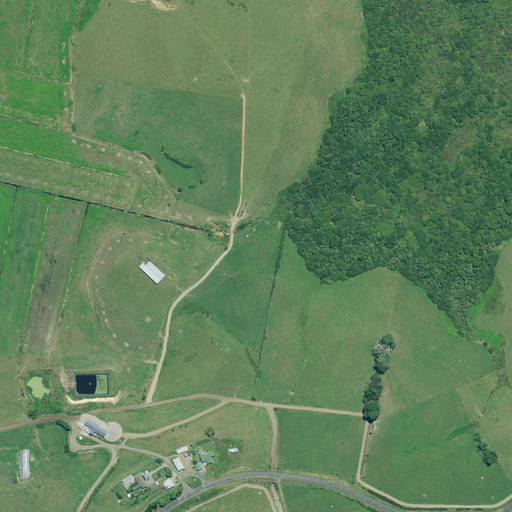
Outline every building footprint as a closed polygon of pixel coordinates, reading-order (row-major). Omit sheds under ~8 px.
[(165,276),(147,259),(140,267),(158,284),(165,276)] [(107,431),(88,419),(85,425),(92,429),(89,433),(93,435),(95,432),(104,437),(107,431)] [(189,450),(187,446),(177,450),(178,454),(189,450)] [(199,453),(200,456),(203,463),(207,461),(208,464),(213,462),(211,457),(214,456),(213,452),(205,455),(204,454),(204,452),(199,453)] [(184,468),(178,458),(173,461),(178,471),(184,468)] [(148,486),(141,475),(135,478),(137,481),(130,485),(134,491),(141,486),(143,489),(148,486)] [(174,486),(170,479),(164,483),(166,487),(167,486),(169,489),(174,486)] [(159,488),(155,482),(149,486),(152,492),(159,488)]
